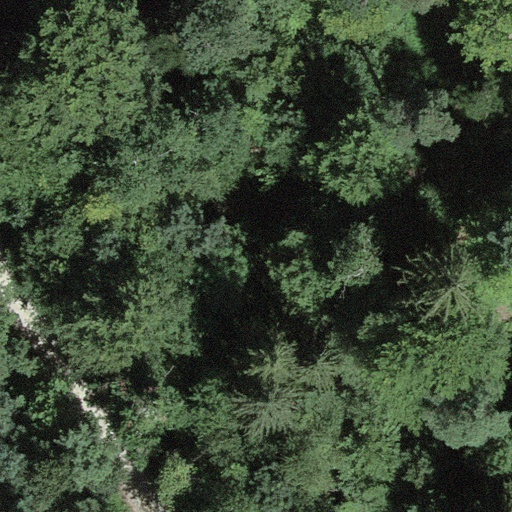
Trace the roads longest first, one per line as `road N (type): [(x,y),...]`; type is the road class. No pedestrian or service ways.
road 1 (track): [(511,329),(95,4)]
road 2 (track): [(0,272),(149,511)]
